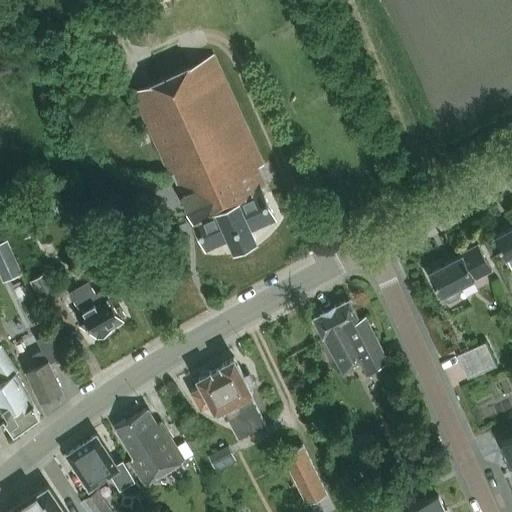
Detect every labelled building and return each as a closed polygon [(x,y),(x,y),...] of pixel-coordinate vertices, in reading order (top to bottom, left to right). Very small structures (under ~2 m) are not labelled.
[(251,227),(275,217),(262,188),(266,186),(258,168),(264,165),(213,54),(132,90),(170,175),(174,173),(194,217),(193,217),(206,247),(230,237),(234,247),(256,237),(251,227)] [(511,227),(495,236),(507,259),(507,258),(508,260),(511,267),(511,227)] [(5,238),(0,240),(0,259),(13,254),(5,238)] [(449,301),(459,296),(460,289),(458,285),(490,268),(477,244),(462,252),(462,253),(429,271),(444,299),(449,301)] [(46,271),(30,280),(44,304),(59,295),(46,271)] [(122,315),(126,313),(120,304),(117,306),(105,286),(96,292),(88,279),(69,290),(82,310),(77,313),(85,326),(89,323),(96,334),(98,332),(100,335),(111,329),(109,326),(124,317),(122,315)] [(367,370),(388,359),(365,315),(359,318),(349,298),(314,317),(324,337),(325,336),(343,372),(363,362),(367,370)] [(28,369),(42,398),(62,388),(51,365),(63,359),(49,330),(36,336),(42,350),(33,354),(38,364),(28,369)] [(15,433),(31,421),(41,414),(16,372),(18,371),(0,345),(0,375),(4,380),(0,382),(0,336),(1,336),(0,334),(0,421),(4,418),(15,433)] [(468,377),(496,364),(486,340),(458,353),(468,377)] [(238,436),(265,423),(250,393),(251,391),(234,356),(223,362),(224,365),(211,371),(211,370),(199,376),(203,384),(192,389),(201,407),(213,401),(217,410),(224,407),(238,436)] [(145,482),(184,458),(161,420),(157,422),(147,406),(126,419),(125,418),(114,424),(135,456),(130,459),(145,482)] [(121,489),(136,479),(123,457),(117,461),(98,432),(67,452),(90,487),(110,473),(121,489)] [(428,447),(418,434),(396,451),(406,464),(428,447)] [(511,435),(501,441),(511,464),(511,435)] [(328,511),(320,496),(326,493),(303,443),(283,453),(289,465),(307,502),(311,511),(328,511)] [(229,444),(209,454),(216,470),(236,460),(229,444)] [(269,458),(278,460),(282,450),(273,447),(269,458)] [(67,511),(49,485),(31,497),(9,511),(67,511)] [(94,511),(114,511),(98,488),(85,497),(94,511)] [(443,511),(442,509),(445,507),(438,492),(395,511),(443,511)]
